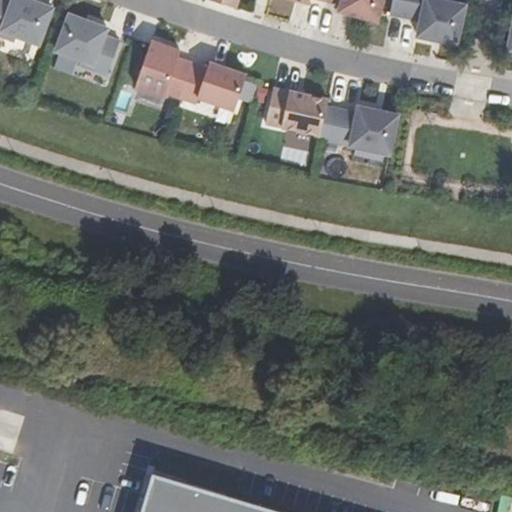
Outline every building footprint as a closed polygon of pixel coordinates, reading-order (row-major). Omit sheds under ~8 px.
[(40,44),(53,8),(32,0),(13,0),(13,1),(9,0),(0,0),(0,35),(15,41),(17,35),(40,44)] [(377,23),(382,0),(326,0),(326,2),(341,6),(339,13),(377,23)] [(457,45),(466,5),(442,0),(393,0),(391,15),(421,21),(418,36),(457,45)] [(108,28),(70,14),(57,51),(80,59),(78,65),(107,76),(120,41),(105,35),(108,28)] [(179,100),(193,64),(178,58),(181,51),(152,40),(134,87),(164,99),(165,95),(179,100)] [(234,113),(247,76),(209,63),(207,69),(193,64),(179,100),(196,107),(198,100),(234,113)] [(321,135),(326,106),(328,99),(275,88),(267,124),(321,135)] [(390,154),(398,115),(359,107),(357,113),(326,106),(321,135),(320,139),(390,154)] [(280,511),(149,473),(137,511),(280,511)] [(494,511),(511,511),(511,502),(496,501),(494,511)]
